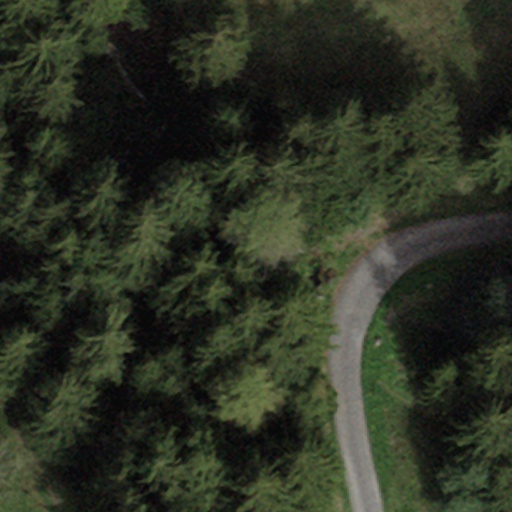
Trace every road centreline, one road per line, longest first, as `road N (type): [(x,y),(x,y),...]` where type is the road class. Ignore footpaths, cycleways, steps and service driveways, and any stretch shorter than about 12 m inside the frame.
road 1 (unclassified): [(511,230),(413,249),(364,293),(343,374),(367,511)]
road 2 (track): [(52,511),(0,385)]
